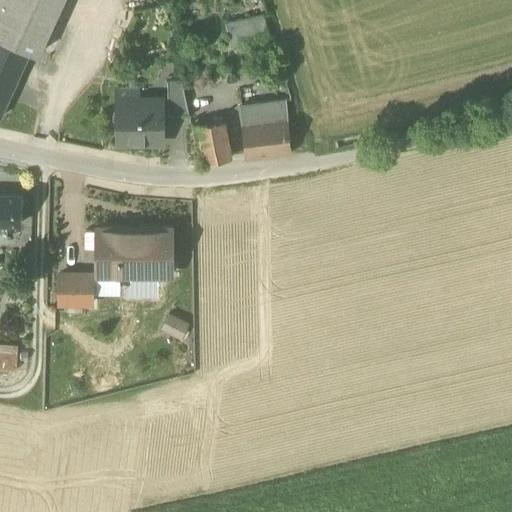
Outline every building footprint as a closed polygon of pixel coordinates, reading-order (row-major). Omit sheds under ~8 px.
[(38,56),(63,0),(0,0),(0,40),(28,53),(29,52),(38,56)] [(225,23),(230,49),(268,41),(263,15),(225,23)] [(0,40),(0,115),(28,53),(0,40)] [(168,116),(189,116),(182,81),(167,81),(168,116)] [(117,123),(117,146),(150,145),(150,141),(155,136),(163,136),(162,100),(137,100),(137,106),(117,106),(117,109),(113,113),(113,119),(117,123)] [(240,108),(242,124),(286,119),(284,103),(240,108)] [(290,153),(286,119),(242,124),(246,158),(290,153)] [(197,126),(205,163),(232,160),(224,123),(197,126)] [(0,224),(7,224),(21,224),(22,195),(0,195),(0,224)] [(98,228),(98,230),(98,248),(98,275),(119,275),(170,275),(170,228),(98,228)] [(84,248),(98,248),(98,230),(86,230),(84,232),(84,248)] [(59,304),(92,304),(92,274),(59,274),(59,304)] [(119,294),(119,275),(98,275),(98,294),(119,294)] [(189,323),(168,313),(160,329),(180,340),(189,323)] [(0,368),(16,369),(17,341),(0,340),(0,368)]
